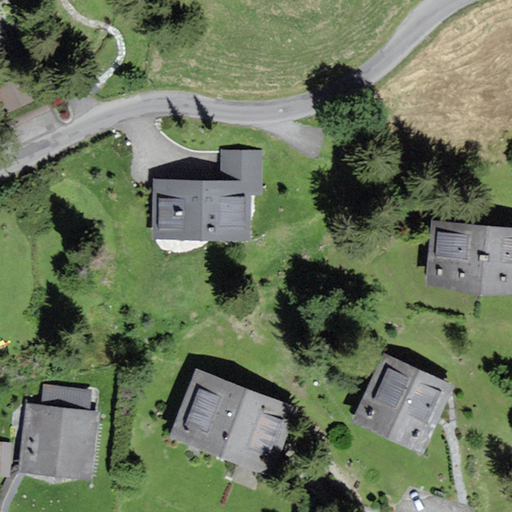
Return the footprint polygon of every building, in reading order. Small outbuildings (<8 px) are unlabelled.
[(228,151),(228,177),(155,177),(155,234),(255,235),(255,187),(266,187),(267,151),(228,151)] [(511,227),(437,219),(429,283),(511,292),(511,227)] [(386,353),(356,418),(423,449),(453,384),(386,353)] [(198,374),(175,434),(267,469),(290,409),(198,374)] [(26,402),(19,468),(95,475),(102,410),(26,402)]
